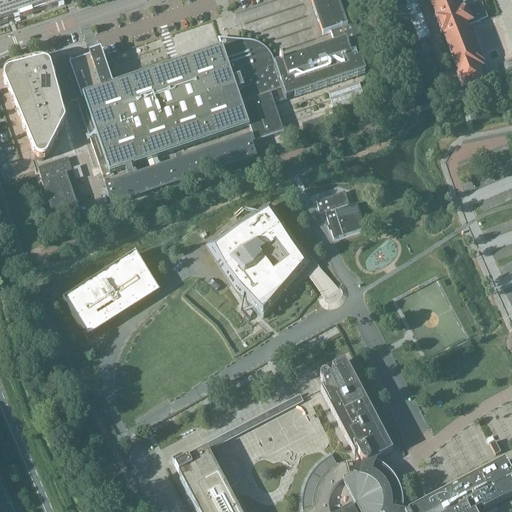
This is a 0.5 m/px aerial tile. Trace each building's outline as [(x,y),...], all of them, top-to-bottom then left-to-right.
[(0,0),(0,25),(7,23),(6,20),(7,20),(12,18),(17,16),(18,17),(19,19),(32,14),(32,12),(32,11),(42,8),(43,8),(44,10),(57,6),(57,4),(57,2),(62,1),(62,0),(0,0)] [(82,99),(76,101),(88,136),(90,135),(92,140),(90,141),(102,176),(109,174),(110,175),(248,128),(248,126),(251,133),(252,138),(182,162),(181,159),(181,158),(176,160),(177,163),(103,188),(109,207),(255,158),(251,147),(250,145),(254,144),(284,134),(282,129),(274,105),(280,103),(284,102),(352,79),(365,75),(360,60),(352,63),(348,51),(363,46),(358,32),(350,9),(341,12),(337,0),(309,0),(322,35),(330,32),(334,42),(335,41),(337,46),(335,47),(286,63),(285,60),(281,62),(279,62),(280,65),(275,67),(274,64),(273,60),(263,48),(249,42),(235,41),(236,45),(230,47),(230,45),(221,48),(222,49),(112,87),(111,86),(109,80),(102,57),(101,55),(94,58),(92,54),(88,55),(69,62),(81,96),(82,99)] [(401,0),(429,69),(441,65),(415,0),(401,0)] [(429,0),(437,20),(436,21),(441,35),(443,34),(458,74),(456,75),(462,90),(482,82),(477,70),(481,68),(480,64),(482,63),(478,54),(476,55),(474,49),(476,48),(469,30),(467,31),(465,25),(468,24),(469,26),(480,22),(479,20),(485,18),(480,4),(474,6),(473,4),(462,9),(463,11),(459,12),(457,7),(460,6),(457,0),(429,0)] [(71,103),(76,101),(82,99),(81,96),(69,62),(67,58),(59,60),(57,63),(57,66),(70,103),(71,103)] [(500,75),(511,70),(511,60),(496,67),(500,75)] [(37,61),(12,68),(10,68),(7,70),(4,74),(3,78),(3,83),(35,157),(36,159),(39,161),(42,161),(45,160),(47,158),(47,157),(48,158),(49,158),(49,157),(68,122),(51,69),(48,65),(45,63),(41,61),(37,61)] [(359,83),(327,94),(334,113),(365,102),(359,83)] [(305,135),(328,127),(325,117),(301,125),(305,135)] [(80,215),(79,215),(73,197),(80,195),(80,196),(68,159),(67,159),(67,160),(38,169),(42,182),(41,183),(42,183),(55,223),(55,224),(80,215)] [(344,193),(315,203),(319,215),(325,213),(326,215),(325,215),(329,228),(331,227),(332,231),(330,231),(333,240),(364,230),(356,205),(355,206),(347,208),(347,207),(332,212),(331,211),(348,205),(344,193)] [(237,229),(208,250),(241,301),(261,319),(278,301),(319,270),(286,235),(269,210),(237,229)] [(139,263),(134,257),(63,302),(87,339),(158,294),(139,263)] [(219,457),(215,449),(185,465),(181,459),(176,462),(171,464),(196,511),(483,511),(511,497),(511,476),(507,467),(505,463),(504,462),(407,511),(400,511),(401,509),(401,502),(400,496),(398,490),(405,480),(394,472),(391,477),(388,474),(384,470),(378,466),(373,463),(377,459),(385,455),(391,452),(380,432),(344,362),(331,369),(333,373),(328,376),(323,373),(319,377),(319,380),(324,389),(320,391),(319,391),(341,432),(354,456),(354,462),(353,462),(336,467),(331,457),(330,457),(323,462),(316,467),(311,474),(306,481),(303,489),(301,497),(301,506),(301,511),(238,511),(226,490),(233,487),(238,482),(240,474),(239,467),(233,461),(226,459),(220,460),(219,459),(220,458),(219,457)] [(263,445),(271,444),(269,431),(261,432),(263,445)] [(489,446),(495,457),(500,454),(494,443),(489,446)]
